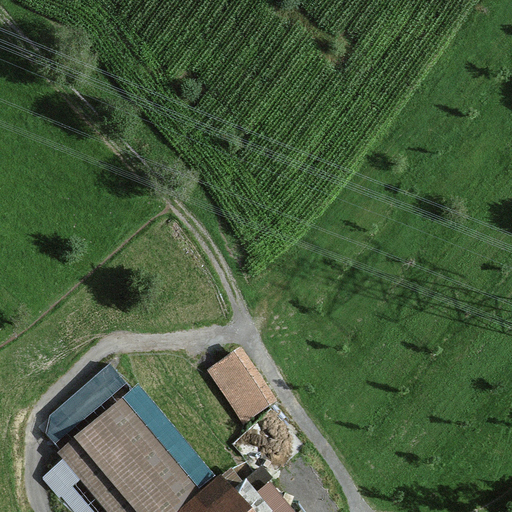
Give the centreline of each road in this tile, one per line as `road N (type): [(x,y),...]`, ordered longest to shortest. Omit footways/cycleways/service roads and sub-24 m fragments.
road 1 (track): [(173,201),(202,237),(242,324),(361,511)]
road 2 (track): [(0,18),(173,201)]
